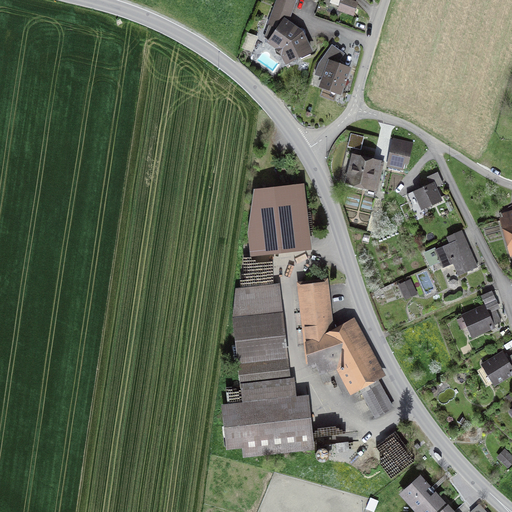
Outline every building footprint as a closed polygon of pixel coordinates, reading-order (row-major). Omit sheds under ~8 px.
[(277,0),(275,6),(293,12),(296,2),(290,0),(277,0)] [(353,13),(356,3),(346,0),(341,0),(338,8),(353,13)] [(293,12),(275,6),(268,27),(274,30),(264,45),(277,55),(283,68),(310,55),(302,35),(288,25),(293,12)] [(258,36),(247,32),(242,48),(252,52),(258,36)] [(327,64),(334,66),(342,57),(331,48),(320,65),(315,78),(321,81),(327,64)] [(339,98),(348,71),(334,66),(327,64),(321,81),(318,90),(339,98)] [(361,149),(364,137),(351,134),(348,146),(361,149)] [(410,146),(393,143),(388,170),(405,173),(410,146)] [(383,165),(350,158),(344,188),(376,195),(383,165)] [(430,188),(413,195),(421,213),(441,204),(435,192),(443,188),(438,176),(427,181),(430,188)] [(252,256),(311,249),(304,185),(256,190),(249,232),(252,256)] [(511,217),(497,221),(508,261),(511,260),(511,264),(511,217)] [(477,270),(461,235),(447,242),(449,247),(436,253),(444,271),(453,267),(458,278),(477,270)] [(411,280),(399,285),(404,299),(416,294),(411,280)] [(300,285),(309,363),(315,361),(321,372),(340,366),(353,391),(360,388),(376,417),(392,408),(376,378),(383,375),(354,321),(331,334),(326,282),(300,285)] [(294,379),(290,380),(279,285),(237,289),(233,317),(243,404),(295,398),(294,379)] [(484,309),(493,329),(502,325),(496,312),(498,312),(491,295),(480,299),(484,309)] [(484,309),(462,319),(472,342),(494,332),(493,329),(484,309)] [(503,354),(482,366),(495,387),(511,377),(511,357),(506,361),(503,354)] [(313,446),(308,397),(295,398),(243,404),(223,406),(228,448),(244,446),(244,454),(313,446)] [(327,450),(322,449),(318,450),(316,455),(317,459),(321,462),(325,462),(328,458),(329,454),(327,450)] [(507,468),(511,463),(511,455),(505,449),(496,458),(507,468)] [(433,511),(444,502),(421,476),(400,495),(415,511),(433,511)]
